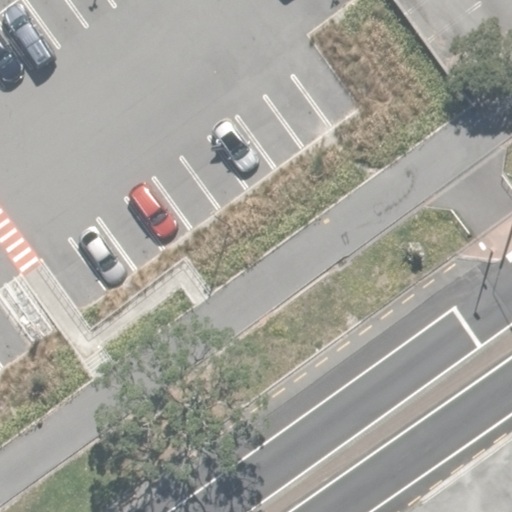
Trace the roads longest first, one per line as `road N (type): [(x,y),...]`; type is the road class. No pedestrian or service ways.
road 1 (primary): [(255,511),(511,323)]
road 2 (primary): [(511,408),(363,511)]
